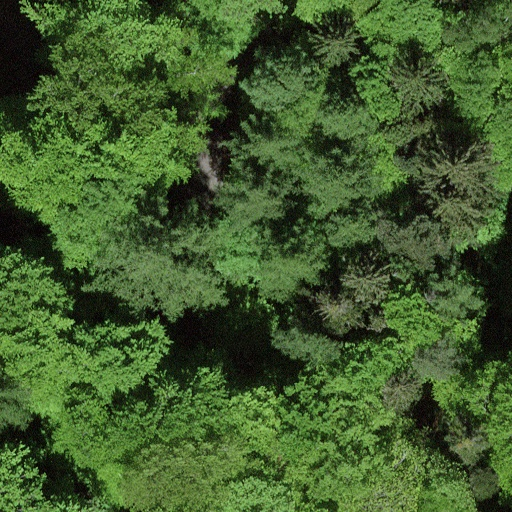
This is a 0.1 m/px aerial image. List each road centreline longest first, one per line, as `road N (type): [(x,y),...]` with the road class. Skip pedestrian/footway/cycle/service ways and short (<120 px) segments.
road 1 (track): [(511,174),(449,88),(311,23),(215,56),(212,278),(194,298),(139,300),(69,275),(0,221)]
road 2 (track): [(215,56),(109,82),(46,70),(0,13)]
road 3 (track): [(194,298),(277,511)]
